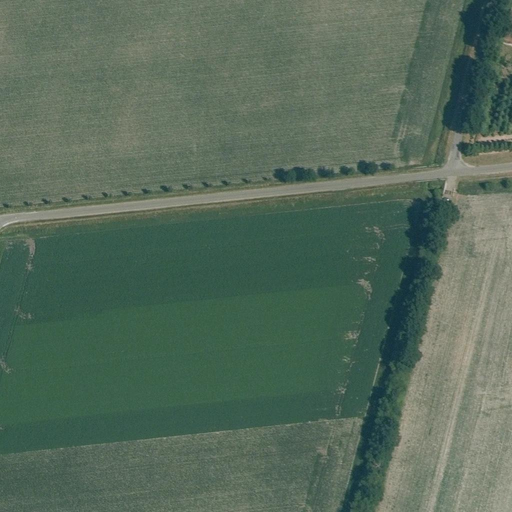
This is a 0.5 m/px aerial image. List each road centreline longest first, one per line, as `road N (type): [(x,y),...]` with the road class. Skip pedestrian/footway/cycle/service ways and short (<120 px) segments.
road 1 (residential): [(0,219),(453,172)]
road 2 (unclassified): [(453,172),(492,0)]
